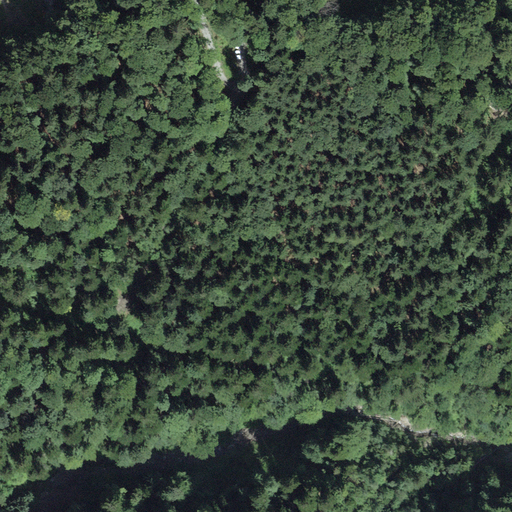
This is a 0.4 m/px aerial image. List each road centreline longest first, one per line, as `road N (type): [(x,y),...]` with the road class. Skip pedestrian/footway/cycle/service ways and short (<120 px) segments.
road 1 (track): [(238,0),(237,92),(128,303)]
road 2 (track): [(400,315),(423,253),(441,239),(485,158),(497,99)]
road 3 (unclassified): [(466,0),(489,63),(489,96),(502,98),(511,77)]
